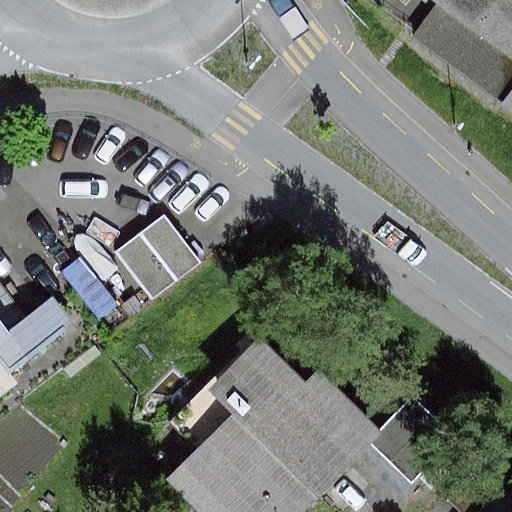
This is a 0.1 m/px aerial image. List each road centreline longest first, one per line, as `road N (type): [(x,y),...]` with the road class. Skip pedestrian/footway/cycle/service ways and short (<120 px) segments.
road 1 (secondary): [(121,50),(320,177),(472,290),(511,309)]
road 2 (secondary): [(511,254),(338,97),(272,0)]
